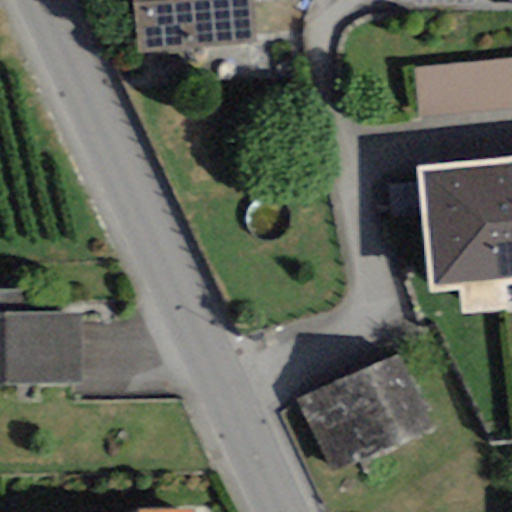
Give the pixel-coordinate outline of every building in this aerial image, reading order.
[(250,0),(131,0),(136,57),(255,47),(250,0)] [(511,62),(416,71),(421,118),(511,109),(511,62)] [(511,277),(511,156),(479,159),(490,279),(511,277)] [(490,279),(479,159),(415,166),(426,285),(490,279)] [(80,314),(21,315),(20,291),(0,291),(0,385),(81,384),(80,314)] [(397,358),(296,401),(328,475),(429,433),(397,358)]
